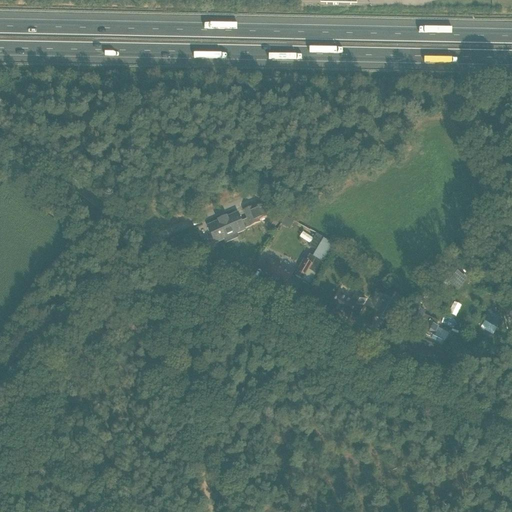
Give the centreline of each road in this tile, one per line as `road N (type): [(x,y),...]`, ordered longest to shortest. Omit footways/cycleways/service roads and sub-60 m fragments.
road 1 (unclassified): [(0,136),(281,326),(391,386),(511,431)]
road 2 (motorway): [(511,36),(0,26)]
road 3 (motorway): [(0,47),(511,57)]
road 4 (track): [(205,511),(158,248)]
